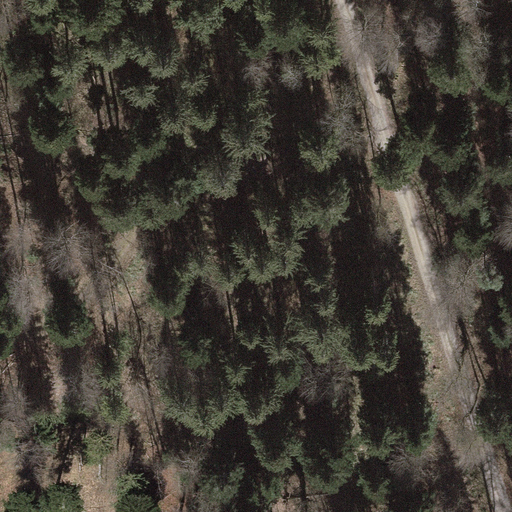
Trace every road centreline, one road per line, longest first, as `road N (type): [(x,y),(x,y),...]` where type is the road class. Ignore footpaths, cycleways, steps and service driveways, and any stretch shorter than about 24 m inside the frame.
road 1 (track): [(342,0),(505,511)]
road 2 (track): [(0,333),(49,322),(81,301),(162,190),(225,147),(296,128),(387,147)]
